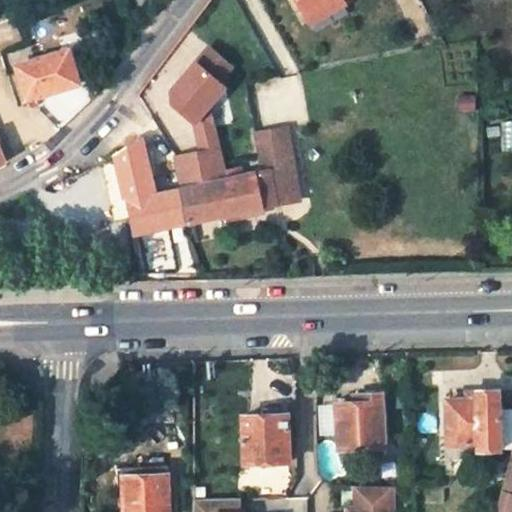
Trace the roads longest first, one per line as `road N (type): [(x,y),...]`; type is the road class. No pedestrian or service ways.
road 1 (secondary): [(511,311),(61,322)]
road 2 (residential): [(0,191),(59,164),(192,0)]
road 3 (residential): [(56,511),(61,322)]
